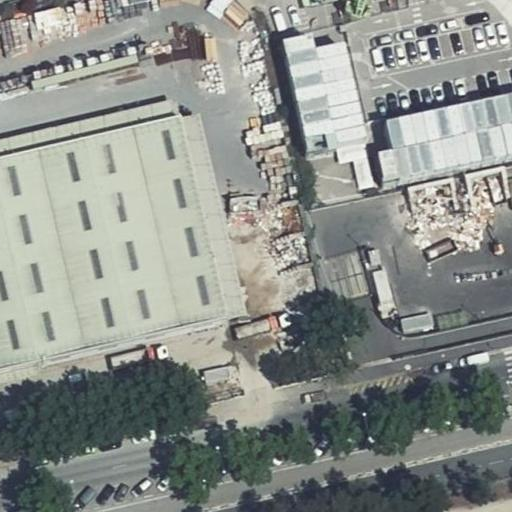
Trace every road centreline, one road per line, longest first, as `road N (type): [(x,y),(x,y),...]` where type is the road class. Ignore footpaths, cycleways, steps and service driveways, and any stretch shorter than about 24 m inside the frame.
road 1 (tertiary): [(511,375),(0,492)]
road 2 (tertiary): [(281,511),(511,459)]
